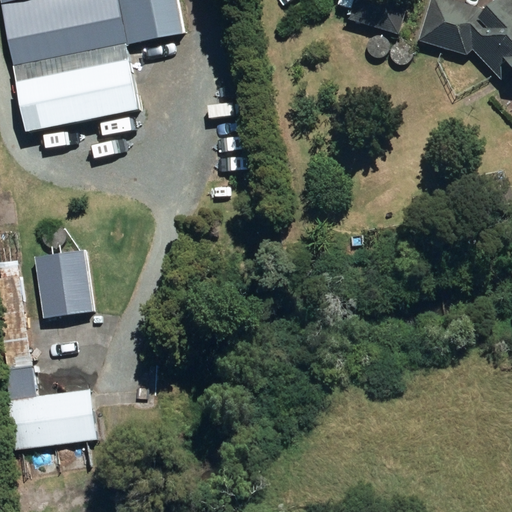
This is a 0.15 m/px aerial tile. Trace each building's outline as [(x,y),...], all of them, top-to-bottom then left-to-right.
[(130,46),(187,35),(179,0),(2,0),(30,135),(143,113),(130,46)] [(342,0),(340,8),(355,12),(352,22),(402,36),(412,0),(342,0)] [(511,0),(506,0),(490,16),(483,10),(448,0),(434,0),(422,44),(470,57),(476,51),(506,82),(511,75),(511,0)] [(145,126),(105,134),(108,150),(148,142),(145,126)] [(88,252),(38,259),(47,320),(96,314),(88,252)] [(14,372),(8,372),(18,453),(100,443),(94,393),(40,399),(36,369),(33,370),(20,261),(0,264),(14,372)] [(91,446),(66,449),(68,472),(94,468),(91,446)]
